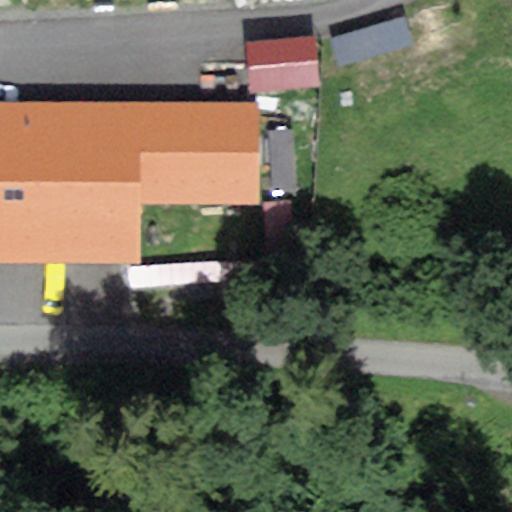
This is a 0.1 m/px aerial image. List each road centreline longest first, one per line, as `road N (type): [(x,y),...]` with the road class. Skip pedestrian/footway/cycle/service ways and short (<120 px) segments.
road 1 (unclassified): [(511,372),(163,343),(0,344)]
road 2 (residential): [(382,0),(283,24),(0,60)]
